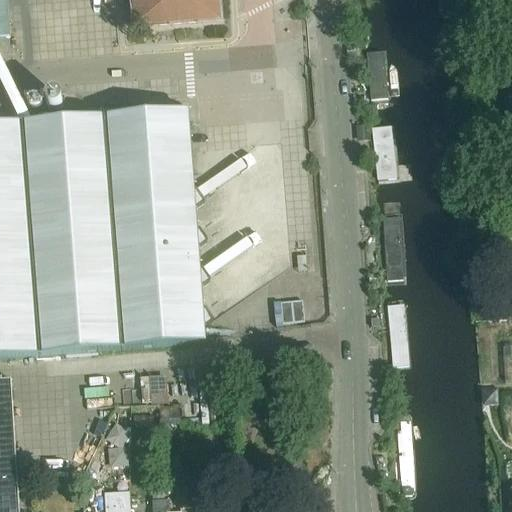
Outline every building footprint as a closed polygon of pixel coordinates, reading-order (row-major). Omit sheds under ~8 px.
[(0,0),(0,40),(10,40),(10,39),(7,40),(6,31),(0,31),(0,0),(129,0),(132,30),(220,24),(218,0),(0,0)] [(354,48),(346,48),(347,59),(355,58),(354,48)] [(384,49),(362,51),(368,103),(389,101),(384,49)] [(353,81),(360,80),(359,68),(352,68),(353,81)] [(0,361),(12,361),(206,346),(206,342),(190,116),(0,130),(0,361)] [(357,143),(370,142),(369,127),(357,128),(357,143)] [(393,127),(370,129),(376,186),(398,184),(393,127)] [(404,213),(377,215),(384,289),(410,287),(404,213)] [(378,285),(377,276),(368,276),(369,286),(378,285)] [(411,371),(408,303),(384,304),(385,322),(386,335),(388,372),(411,371)] [(281,306),(282,317),(283,328),(305,325),(303,304),(281,306)] [(380,320),(371,321),(372,329),(380,329),(380,320)] [(292,354),(241,358),(242,370),(293,366),(292,354)] [(0,511),(19,511),(13,383),(0,384),(0,511)] [(178,408),(159,409),(159,424),(174,423),(174,422),(179,422),(178,408)] [(419,511),(411,410),(389,412),(396,511),(419,511)] [(511,467),(500,468),(501,483),(511,482),(511,467)] [(194,480),(178,481),(179,511),(183,511),(195,511),(194,480)] [(105,511),(130,511),(129,495),(104,497),(105,511)] [(169,511),(169,503),(152,504),(152,511),(169,511)]
